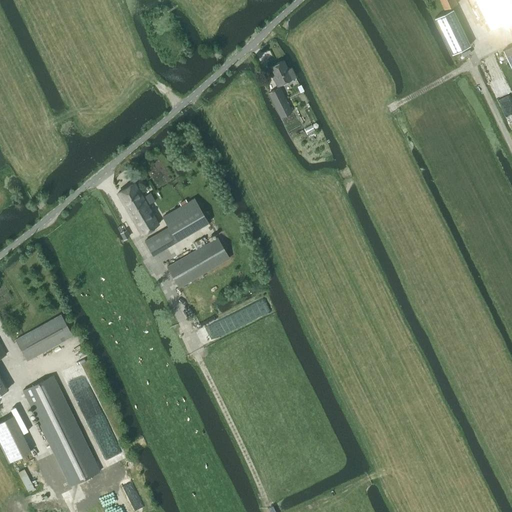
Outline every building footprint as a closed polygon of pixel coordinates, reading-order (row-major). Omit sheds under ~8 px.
[(439,0),(444,10),(457,4),(454,0),(439,0)] [(511,0),(476,0),(491,29),(511,18),(511,0)] [(452,55),(470,46),(452,10),(434,19),(452,55)] [(511,69),(511,45),(502,51),(511,69)] [(288,69),(283,60),(270,66),(273,73),(272,74),(278,85),(296,76),(291,67),(288,69)] [(292,112),(280,88),(268,93),(280,118),(292,112)] [(143,197),(134,183),(117,193),(141,234),(158,224),(147,205),(154,201),(150,193),(143,197)] [(162,217),(168,227),(144,241),(152,256),(208,223),(194,198),(162,217)] [(179,288),(229,258),(217,238),(167,267),(179,288)] [(27,361),(73,336),(61,315),(15,340),(27,361)] [(0,393),(0,394),(8,389),(4,381),(0,375),(0,393)] [(100,471),(81,431),(54,375),(22,391),(49,447),(69,486),(100,471)] [(0,445),(9,463),(19,458),(31,452),(13,415),(0,421),(0,445)]
